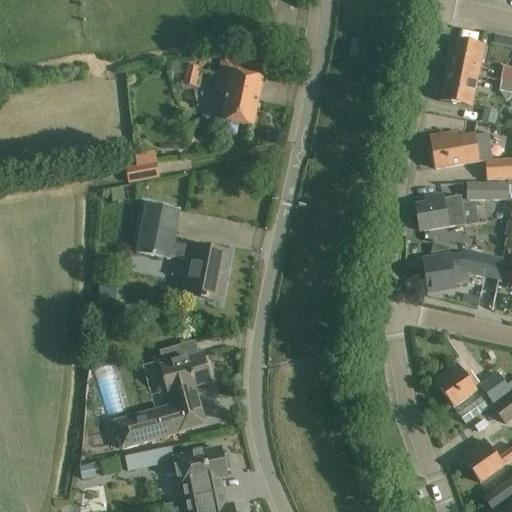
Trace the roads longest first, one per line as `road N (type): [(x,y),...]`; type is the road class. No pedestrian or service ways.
road 1 (tertiary): [(284,511),(256,418),(256,369),(325,0)]
road 2 (residential): [(390,310),(389,230),(438,8)]
road 3 (residential): [(446,511),(407,412),(390,310)]
road 4 (residential): [(511,338),(390,310)]
